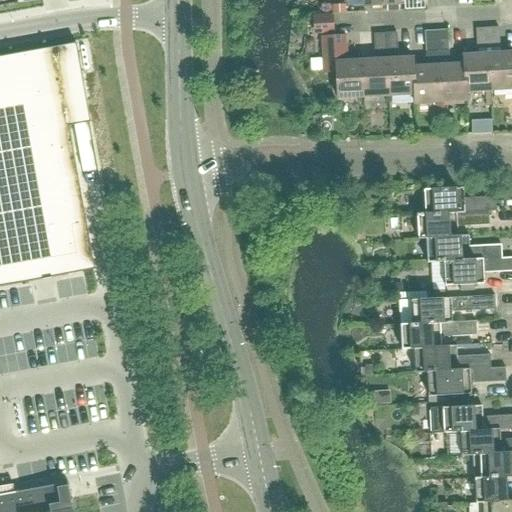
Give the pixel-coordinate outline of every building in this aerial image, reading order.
[(314,35),(333,33),(333,17),(313,18),(314,35)] [(463,57),(463,65),(464,65),(465,92),(466,93),(491,91),(487,29),(476,30),(477,51),(479,51),(479,56),(463,57)] [(499,29),(487,29),(491,91),(511,89),(511,54),(500,55),(499,29)] [(465,92),(464,65),(463,65),(450,66),(448,31),(436,32),(438,53),(438,67),(440,103),(466,101),(466,93),(465,92)] [(428,68),(413,68),(413,69),(414,95),(414,104),(440,103),(438,67),(438,53),(436,32),(425,33),(426,60),(428,60),(428,68)] [(397,34),(385,35),(386,55),(398,55),(397,34)] [(375,56),(386,55),(385,35),(374,35),(375,56)] [(337,99),(363,98),(361,62),(347,63),(345,37),(322,38),(324,74),(336,73),(337,99)] [(75,44),(0,57),(0,271),(65,260),(68,275),(94,270),(68,127),(66,114),(87,110),(75,44)] [(414,95),(413,69),(413,68),(413,60),(387,61),(389,96),(414,95)] [(387,61),(361,62),(363,98),(389,96),(387,61)] [(489,212),(488,212),(496,212),(496,198),(470,199),(470,201),(464,202),(463,189),(423,191),(425,215),(489,212)] [(426,239),(458,238),(458,237),(457,225),(463,225),(463,227),(489,226),(488,212),(489,212),(425,215),(417,215),(418,240),(426,240),(426,239)] [(426,239),(426,240),(427,264),(443,263),(443,262),(502,259),(501,245),(475,247),(475,249),(469,249),(469,236),(458,237),(458,238),(426,239)] [(511,272),(511,258),(502,259),(443,262),(443,263),(444,287),(460,286),(460,292),(474,292),(474,285),(484,285),(483,272),(490,272),(490,274),(511,272)] [(456,312),(475,311),(496,310),(495,296),(411,301),(412,325),(412,326),(452,323),(451,311),(456,311),(456,312)] [(412,326),(412,325),(400,326),(401,351),(413,350),(413,349),(441,348),(441,347),(441,336),(447,335),(447,337),(477,336),(476,322),(452,323),(412,326)] [(415,374),(427,374),(427,373),(490,369),(490,356),(463,357),(463,359),(457,360),(456,347),(441,347),(441,348),(413,349),(413,350),(415,374)] [(427,373),(427,374),(428,397),(471,395),(470,382),(476,382),(476,384),(506,382),(505,369),(490,369),(427,373)] [(431,435),(460,433),(500,431),(511,430),(511,415),(488,417),(489,419),(483,420),(482,407),(429,410),(431,435)] [(461,457),(473,457),(473,456),(511,453),(511,440),(506,440),(507,443),(500,443),(500,431),(460,433),(461,457)] [(511,477),(511,453),(473,456),(473,457),(474,480),(511,477)] [(511,477),(474,480),(476,505),(482,504),(482,503),(511,501),(511,477)] [(0,511),(73,511),(71,500),(68,483),(54,485),(17,492),(15,492),(15,493),(0,495),(0,511)] [(482,504),(476,505),(470,505),(470,511),(511,511),(511,501),(482,503),(482,504)]
